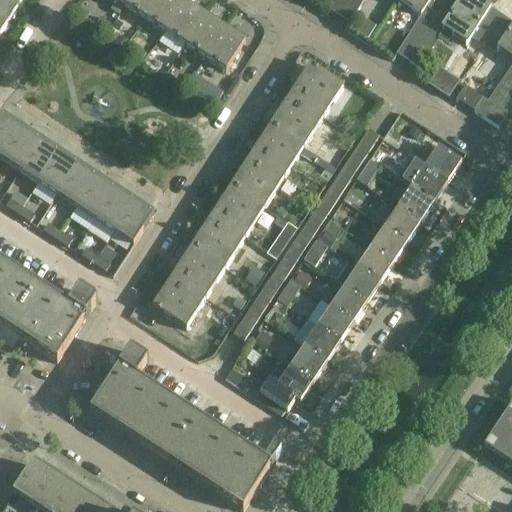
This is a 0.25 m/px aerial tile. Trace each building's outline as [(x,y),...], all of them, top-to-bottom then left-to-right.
[(0,0),(0,38),(24,0),(0,0)] [(109,0),(124,9),(130,0),(109,0)] [(144,22),(158,0),(130,0),(124,9),(144,22)] [(164,35),(184,5),(175,0),(158,0),(144,22),(164,35)] [(336,0),(328,12),(339,19),(351,0),(336,0)] [(351,0),(339,19),(350,26),(366,0),(372,0),(375,2),(381,0),(391,0),(397,4),(399,0),(351,0)] [(399,0),(397,4),(421,19),(426,10),(432,0),(399,0)] [(463,0),(448,24),(442,33),(444,34),(452,39),(459,44),(466,49),(490,11),(472,0),(463,0)] [(184,48),(204,18),(184,5),(164,35),(184,48)] [(80,11),(74,20),(83,25),(87,20),(86,14),(80,11)] [(205,62),(224,31),(204,18),(184,48),(205,62)] [(100,19),(94,29),(104,36),(110,26),(100,19)] [(116,22),(111,30),(118,34),(123,26),(116,22)] [(416,27),(396,57),(397,57),(408,64),(427,34),(416,27)] [(465,90),(456,103),(497,131),(511,109),(511,30),(497,54),(511,64),(511,68),(487,105),(465,90)] [(483,30),(474,44),(485,51),(494,37),(483,30)] [(224,31),(205,62),(225,75),(245,45),(224,31)] [(427,34),(408,64),(417,70),(419,72),(438,42),(439,42),(427,34)] [(114,48),(123,54),(129,45),(119,39),(114,48)] [(128,46),(122,55),(132,61),(138,51),(128,46)] [(310,69),(271,130),(299,148),(304,152),(344,91),(342,90),(310,69)] [(470,73),(464,83),(474,90),(480,79),(470,73)] [(196,79),(189,90),(198,96),(205,85),(196,79)] [(0,161),(14,140),(20,131),(1,118),(0,119),(0,161)] [(356,142),(364,130),(353,123),(345,135),(356,142)] [(412,129),(407,137),(417,143),(421,135),(412,129)] [(271,130),(231,190),(257,207),(265,212),(304,152),(299,148),(271,130)] [(0,163),(18,175),(33,152),(39,143),(20,131),(14,140),(0,161),(0,163)] [(368,133),(363,140),(374,147),(379,140),(368,133)] [(358,148),(369,155),(374,147),(363,140),(358,148)] [(33,152),(18,175),(37,187),(58,155),(39,143),(33,152)] [(353,155),(364,162),(369,155),(358,148),(353,155)] [(329,152),(322,161),(336,170),(342,161),(329,152)] [(424,172),(447,188),(461,167),(438,152),(424,172)] [(58,155),(37,187),(56,200),(77,167),(58,155)] [(349,162),(359,169),(364,162),(353,155),(349,162)] [(315,160),(312,164),(325,173),(328,168),(315,160)] [(344,170),(354,177),(359,169),(349,162),(344,170)] [(75,212),(90,189),(96,180),(77,167),(56,200),(75,212)] [(339,177),(349,184),(354,177),(344,170),(339,177)] [(447,188),(424,172),(411,191),(434,207),(447,188)] [(334,184),(345,191),(349,184),(339,177),(334,184)] [(90,189),(75,212),(94,224),(115,192),(96,180),(90,189)] [(329,192),(340,198),(345,191),(334,184),(329,192)] [(231,190),(192,251),(218,268),(225,273),(265,212),(257,207),(231,190)] [(434,207),(411,191),(398,211),(421,227),(434,207)] [(115,192),(94,224),(113,236),(134,204),(115,192)] [(324,199),(335,206),(340,198),(329,192),(324,199)] [(320,206),(330,213),(335,206),(324,199),(320,206)] [(17,219),(22,211),(10,204),(5,211),(17,219)] [(134,204),(113,236),(133,250),(154,217),(134,204)] [(320,206),(315,213),(325,220),(330,213),(320,206)] [(22,211),(17,219),(30,227),(34,220),(22,211)] [(384,232),(407,247),(421,227),(398,211),(384,232)] [(310,221),(320,228),(325,220),(315,213),(310,221)] [(278,221),(274,226),(283,232),(287,227),(278,221)] [(305,228),(316,235),(320,228),(310,221),(305,228)] [(276,264),(297,233),(296,233),(287,227),(283,232),(283,233),(266,257),(276,264)] [(55,243),(59,236),(48,228),(43,236),(55,243)] [(300,235),(311,242),(316,235),(305,228),(300,235)] [(407,247),(384,232),(371,251),(394,267),(407,247)] [(295,243),(306,250),(311,242),(300,235),(295,243)] [(59,236),(55,243),(67,251),(72,244),(59,236)] [(325,236),(319,245),(329,252),(336,243),(325,236)] [(291,250),(301,257),(306,250),(295,243),(291,250)] [(286,257),(296,264),(301,257),(291,250),(286,257)] [(313,250),(303,264),(314,271),(324,257),(313,250)] [(192,251),(152,312),(186,334),(225,273),(218,268),(192,251)] [(394,267),(371,251),(357,271),(381,287),(394,267)] [(85,253),(80,260),(93,268),(98,261),(85,253)] [(281,265),(291,271),(296,264),(286,257),(281,265)] [(98,261),(93,268),(105,276),(110,269),(98,261)] [(276,272),(287,279),(291,271),(281,265),(276,272)] [(0,266),(0,330),(57,367),(97,305),(79,293),(68,310),(0,266)] [(367,307),(381,287),(357,271),(349,266),(336,286),(344,291),(367,307)] [(255,272),(246,285),(255,290),(263,277),(255,272)] [(271,279),(282,286),(287,279),(276,272),(271,279)] [(301,275),(293,287),(301,292),(309,281),(301,275)] [(266,286),(277,293),(282,286),(271,279),(266,286)] [(289,285),(285,291),(296,299),(300,292),(289,285)] [(261,294),(272,301),(277,293),(266,286),(261,294)] [(367,307),(344,291),(331,311),(354,327),(367,307)] [(257,301),(267,308),(272,301),(261,294),(257,301)] [(252,308),(262,315),(267,308),(257,301),(252,308)] [(247,316),(257,323),(262,315),(252,308),(247,316)] [(354,327),(331,311),(317,331),(340,347),(354,327)] [(242,323),(253,330),(257,323),(247,316),(242,323)] [(274,316),(267,326),(278,333),(284,323),(274,316)] [(237,330),(248,337),(253,330),(242,323),(237,330)] [(248,337),(237,330),(232,338),(243,344),(248,337)] [(340,347),(317,331),(304,351),(327,366),(340,347)] [(261,335),(253,348),(261,353),(269,340),(261,335)] [(327,366),(304,351),(290,371),(314,387),(327,366)] [(148,366),(130,355),(118,372),(118,373),(90,417),(237,511),(245,511),(271,472),(272,471),(137,383),(147,368),(148,366)] [(314,387),(290,371),(282,366),(260,398),(262,399),(287,416),(295,404),(300,407),(314,387)] [(230,377),(225,383),(238,392),(243,385),(230,377)] [(262,399),(258,405),(283,422),(287,416),(262,399)] [(511,511),(511,409),(484,451),(511,470),(511,511)] [(101,511),(33,468),(12,500),(4,511),(101,511)]
